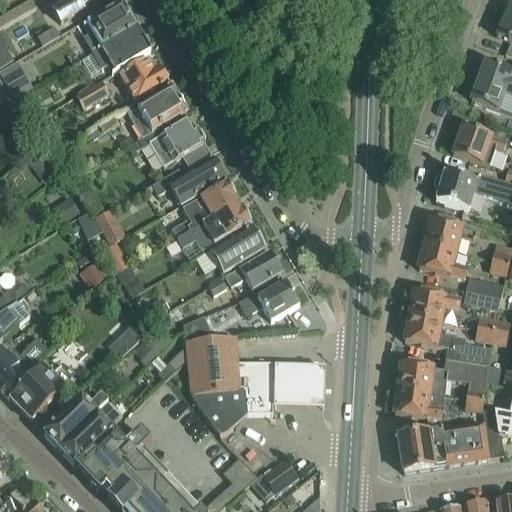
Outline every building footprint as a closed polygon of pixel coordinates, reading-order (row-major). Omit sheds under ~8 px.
[(82,25),(101,14),(119,4),(116,0),(73,0),(74,2),(54,14),(61,26),(77,17),(82,25)] [(92,57),(135,32),(135,30),(136,26),(132,18),(127,18),(121,8),(82,30),(88,39),(83,42),(92,57)] [(504,58),(511,60),(511,10),(508,9),(495,39),(507,44),(506,45),(509,46),(504,58)] [(54,31),(36,41),(41,49),(59,39),(54,31)] [(111,79),(132,66),(149,56),(144,46),(146,41),(141,34),(136,33),(135,32),(92,57),(101,73),(106,70),(111,79)] [(153,74),(147,63),(119,80),(135,107),(168,87),(159,71),(153,74)] [(511,99),(511,86),(507,85),(510,77),(484,67),(471,104),(497,114),(503,96),(511,99)] [(83,114),(109,98),(101,85),(75,101),(83,114)] [(13,111),(0,89),(0,108),(5,116),(13,111)] [(178,104),(171,92),(128,118),(142,142),(153,136),(185,116),(184,114),(187,111),(181,102),(178,104)] [(93,143),(118,128),(113,120),(83,138),(86,143),(92,140),(93,143)] [(142,142),(128,151),(132,158),(149,148),(163,171),(181,161),(188,172),(193,169),(211,159),(203,147),(205,142),(200,135),(196,134),(189,123),(172,133),(157,143),(153,136),(142,142)] [(502,156),(505,147),(461,131),(452,158),(489,170),(495,154),(502,156)] [(195,173),(184,179),(179,173),(152,190),(158,200),(170,192),(180,210),(186,206),(207,193),(224,183),(212,162),(195,173)] [(47,169),(36,177),(45,188),(55,180),(47,169)] [(511,188),(507,187),(470,177),(451,171),(449,178),(438,174),(433,189),(439,191),(435,205),(468,214),(473,195),(511,205),(511,188)] [(176,243),(238,206),(227,186),(199,202),(183,213),(189,223),(171,233),(172,236),(165,240),(168,247),(176,242),(176,243)] [(202,254),(233,237),(250,226),(238,206),(176,243),(182,252),(196,244),(202,254)] [(430,224),(424,249),(458,257),(461,243),(469,245),(473,246),(475,235),(449,229),(430,224)] [(116,227),(101,235),(108,247),(123,240),(116,227)] [(69,230),(69,235),(73,238),(77,236),(78,231),(74,228),(69,230)] [(222,247),(209,255),(210,256),(218,271),(222,277),(235,269),(235,270),(248,262),(265,252),(252,230),(235,240),(222,247)] [(506,258),(508,251),(496,248),(494,255),(493,255),(490,265),(506,269),(509,259),(506,258)] [(424,249),(418,273),(438,278),(463,284),(466,275),(461,273),(454,272),(458,257),(424,249)] [(252,294),(280,278),(267,255),(224,281),(230,291),(245,282),(252,294)] [(504,278),(506,269),(490,265),(488,274),(504,278)] [(132,299),(144,292),(130,269),(119,276),(132,299)] [(500,303),(503,290),(468,282),(465,295),(500,303)] [(213,300),(226,292),(221,283),(208,291),(213,300)] [(299,309),(285,286),(257,303),(254,298),(237,307),(245,321),(261,312),(270,326),(299,309)] [(497,315),(500,303),(465,295),(462,307),(497,315)] [(457,314),(459,305),(413,296),(409,320),(440,326),(442,312),(457,314)] [(0,302),(0,317),(15,307),(6,297),(0,302)] [(31,298),(22,303),(32,319),(40,314),(31,298)] [(0,345),(3,343),(4,344),(17,332),(2,316),(0,317),(0,345)] [(409,320),(404,345),(424,349),(446,353),(444,364),(487,371),(490,354),(464,350),(465,343),(437,338),(440,326),(409,320)] [(493,337),(495,327),(479,324),(477,333),(493,337)] [(506,339),(508,329),(495,327),(493,337),(506,339)] [(133,331),(121,342),(131,353),(143,342),(133,331)] [(491,346),(493,337),(477,333),(476,343),(491,346)] [(504,349),(506,339),(493,337),(491,346),(504,349)] [(237,370),(237,368),(235,341),(215,343),(185,346),(191,399),(197,409),(218,437),(221,440),(226,437),(247,418),(272,418),(273,409),(273,366),(237,370)] [(40,363),(47,356),(36,344),(19,360),(12,353),(7,357),(2,351),(0,352),(0,393),(8,402),(16,396),(17,395),(27,386),(22,380),(40,363)] [(482,405),(487,371),(444,364),(443,374),(400,369),(397,393),(444,399),(446,384),(469,388),(467,403),(482,405)] [(325,369),(273,366),(273,409),(324,410),(325,369)] [(45,369),(27,386),(17,395),(16,396),(8,402),(40,436),(60,416),(51,407),(57,402),(59,402),(63,398),(63,396),(74,386),(60,371),(53,377),(45,369)] [(511,375),(505,374),(502,386),(511,387),(511,375)] [(440,425),(442,414),(444,399),(397,393),(394,418),(414,421),(440,425)] [(94,407),(86,399),(80,404),(80,403),(57,425),(43,439),(58,454),(106,409),(99,401),(94,407)] [(127,426),(137,417),(124,403),(114,412),(127,426)] [(481,415),(482,405),(467,403),(465,413),(481,415)] [(58,454),(74,469),(96,449),(110,435),(111,435),(116,429),(122,424),(106,409),(58,454)] [(511,410),(510,419),(495,417),(494,413),(481,415),(482,429),(485,443),(499,441),(498,438),(506,440),(511,441),(511,410)] [(482,429),(438,435),(411,439),(399,441),(397,441),(397,443),(399,443),(403,475),(402,475),(402,477),(404,476),(444,470),(446,470),(489,464),(486,450),(485,443),(482,429)] [(111,435),(75,470),(77,472),(87,483),(90,487),(94,484),(100,490),(96,493),(99,496),(105,491),(111,497),(105,503),(114,511),(183,511),(135,461),(150,447),(139,435),(125,449),(124,448),(113,436),(111,435)] [(223,478),(231,488),(240,497),(256,483),(239,464),(223,478)] [(275,499),(296,483),(284,465),(263,481),(275,499)] [(231,488),(226,492),(235,502),(240,497),(231,488)] [(226,492),(221,497),(230,507),(235,502),(226,492)] [(221,497),(215,502),(224,511),(230,507),(221,497)] [(305,511),(318,511),(319,501),(318,501),(305,511)] [(215,502),(210,506),(215,511),(223,511),(224,511),(215,502)] [(511,511),(511,502),(495,506),(495,511),(511,511)]
